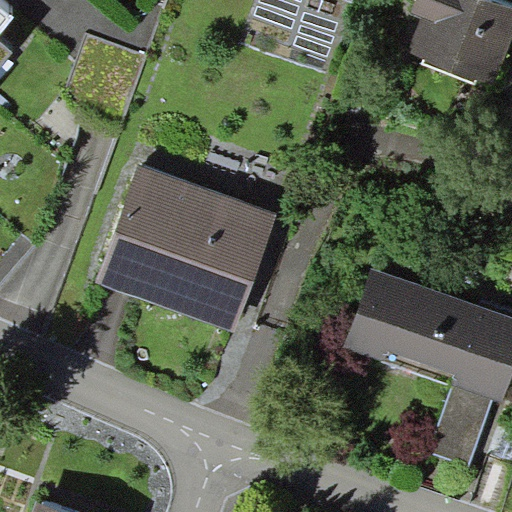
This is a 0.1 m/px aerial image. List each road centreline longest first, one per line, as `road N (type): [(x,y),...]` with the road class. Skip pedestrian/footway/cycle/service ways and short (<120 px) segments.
road 1 (residential): [(227,446),(0,349)]
road 2 (residential): [(400,511),(227,446)]
